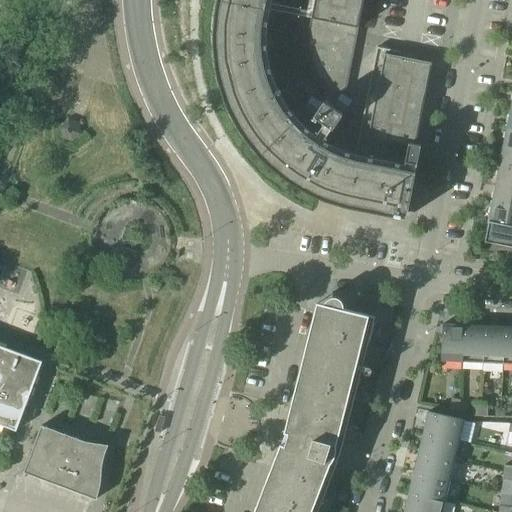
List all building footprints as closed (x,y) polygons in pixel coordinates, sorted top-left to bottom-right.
[(266,0),(217,0),(215,11),(214,19),(213,26),(213,34),(213,41),(213,48),(213,56),(214,63),(215,71),(217,78),(219,85),(221,92),(223,99),(226,106),(229,113),(232,120),(236,126),(240,132),(244,139),(248,145),(253,150),(258,156),(263,161),(269,166),(274,171),(280,176),(286,180),(292,184),(298,188),(305,192),(315,197),(325,201),(329,202),(346,207),(400,218),(405,219),(406,213),(407,213),(420,146),(415,144),(431,63),(375,52),(354,160),(350,158),(344,157),(343,156),(339,155),(333,152),(325,148),(318,144),(313,140),(308,137),(303,132),(298,128),(294,124),(290,119),(286,114),(285,113),(280,106),(277,100),(274,95),(271,89),(269,83),(267,77),(265,71),(263,65),(262,59),(261,53),(261,46),(261,40),(261,34),(261,27),(262,21),(266,0)] [(314,0),(311,19),(309,24),(309,29),(308,34),(308,38),(308,43),(309,48),(309,53),(310,58),(312,63),(314,68),(314,70),(316,74),(319,78),(321,82),(324,85),(326,88),(323,102),(313,117),(332,129),(342,115),(340,113),(345,92),(363,0),(314,0)] [(33,192),(33,191),(9,182),(72,7),(71,7),(8,183),(33,192)] [(511,128),(507,127),(503,147),(511,148),(511,128)] [(511,148),(503,147),(499,165),(511,167),(511,148)] [(511,167),(499,165),(495,185),(511,187),(511,167)] [(511,187),(495,185),(492,203),(511,206),(511,187)] [(511,206),(492,203),(488,222),(511,227),(511,206)] [(503,246),(501,251),(511,250),(511,227),(488,222),(484,242),(503,246)] [(0,261),(31,273),(38,295),(41,318),(35,345),(36,345),(42,318),(38,295),(31,272),(0,260),(0,261)] [(341,448),(367,345),(374,317),(343,309),(343,308),(343,306),(342,304),(342,303),(341,301),(339,300),(338,299),(336,298),(335,298),(333,297),(331,298),(329,298),(328,299),(326,300),(325,301),(324,303),(323,304),(316,303),(283,433),(288,434),(284,446),(280,444),(253,511),(317,511),(336,465),(341,448)] [(440,361),(462,362),(463,325),(442,324),(440,361)] [(462,362),(482,363),(484,326),(463,325),(462,362)] [(482,363),(503,364),(504,327),(484,326),(482,363)] [(503,364),(511,364),(511,327),(504,327),(503,364)] [(0,425),(5,427),(16,431),(42,362),(0,346),(0,425)] [(231,396),(230,397),(234,397),(239,398),(245,400),(251,406),(253,410),(256,414),(257,419),(257,426),(258,426),(258,419),(257,414),(255,409),(252,405),(246,400),(240,397),(235,396),(231,396)] [(449,411),(457,413),(460,400),(452,398),(449,411)] [(428,412),(423,432),(458,441),(463,420),(428,412)] [(24,472),(89,497),(96,499),(97,494),(99,489),(100,484),(100,479),(101,473),(101,468),(102,463),(103,458),(105,453),(106,449),(108,445),(85,442),(41,425),(24,472)] [(423,432),(418,452),(454,461),(458,441),(423,432)] [(216,443),(216,444),(222,448),(230,449),(235,449),(241,447),(248,444),(253,438),(255,435),(254,434),(252,438),(247,442),(241,446),(235,447),(231,448),(223,446),(216,443)] [(418,452),(413,472),(449,481),(454,461),(418,452)] [(511,466),(504,466),(503,473),(511,474),(511,466)] [(413,472),(409,492),(444,501),(449,481),(413,472)] [(511,474),(503,473),(502,480),(511,481),(511,474)] [(409,492),(403,511),(441,511),(444,501),(409,492)]
